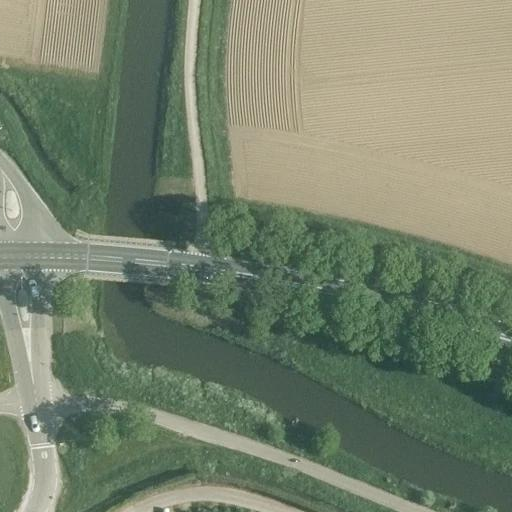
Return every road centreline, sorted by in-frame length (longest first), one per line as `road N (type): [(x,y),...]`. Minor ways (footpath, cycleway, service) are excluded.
road 1 (unclassified): [(35,402),(140,412),(421,511)]
road 2 (primary): [(203,271),(422,314),(511,343)]
road 3 (unclassified): [(203,271),(188,94),(194,0)]
road 4 (primary): [(34,256),(203,271)]
